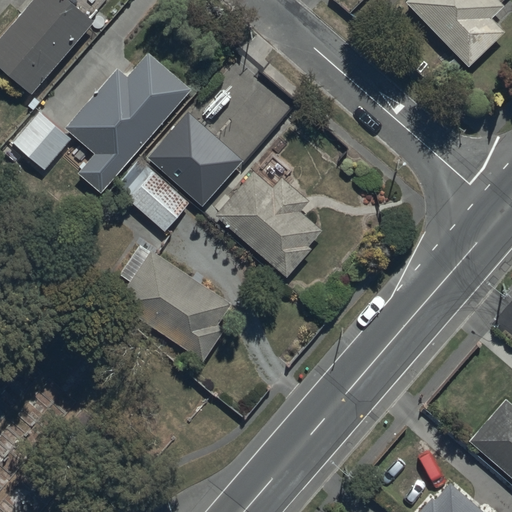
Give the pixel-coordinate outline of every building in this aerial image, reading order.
[(30,0),(0,35),(0,61),(34,91),(96,20),(87,12),(92,6),(85,0),(30,0)] [(493,14),(504,2),(502,0),(409,0),(470,63),(506,27),(493,14)] [(103,190),(135,153),(192,86),(148,48),(127,73),(119,66),(68,125),(96,150),(79,169),(103,190)] [(219,120),(195,100),(160,142),(184,162),(219,120)] [(72,135),(39,108),(13,140),(46,167),(72,135)] [(191,201),(140,156),(116,184),(166,228),(191,201)] [(309,199),(282,174),(273,183),(255,166),(215,210),(286,275),(314,245),(309,241),(323,226),(302,207),(309,199)] [(218,321),(231,300),(149,249),(139,243),(120,273),(130,279),(116,301),(205,357),(225,325),(218,321)] [(511,396),(502,394),(469,434),(511,474),(511,396)] [(486,511),(448,475),(415,511),(486,511)]
